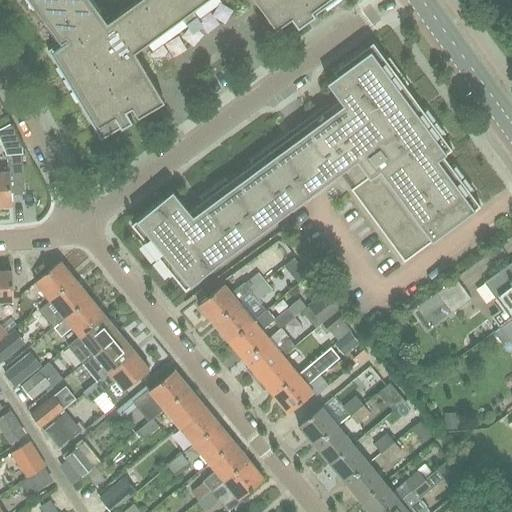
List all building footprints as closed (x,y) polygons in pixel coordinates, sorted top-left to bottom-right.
[(29,0),(61,42),(61,43),(101,14),(90,0),(29,0)] [(61,43),(61,42),(49,50),(101,139),(132,121),(126,110),(133,107),(138,116),(165,101),(135,52),(182,17),(188,26),(197,19),(191,10),(205,0),(255,0),(277,28),(292,17),(298,26),(334,0),(138,0),(107,22),(101,14),(61,43)] [(429,244),(433,241),(480,206),(470,191),(464,195),(447,172),(452,168),(443,155),(452,149),(441,135),(436,138),(419,115),(424,111),(404,84),(399,88),(382,65),(387,61),(373,42),(334,71),(337,75),(327,82),(335,93),(340,99),(314,118),(318,123),(296,140),(292,135),(277,145),(281,151),(257,168),(254,163),(227,182),(231,188),(219,196),(215,191),(202,200),(189,210),(179,198),(173,190),(131,224),(145,241),(151,237),(177,269),(171,273),(185,290),(217,264),(222,260),(343,171),(354,187),(351,189),(405,261),(429,244)] [(0,171),(0,205),(13,204),(12,195),(26,194),(22,154),(8,155),(9,170),(0,171)] [(49,298),(75,277),(61,260),(35,281),(38,285),(49,298)] [(501,326),(511,318),(511,261),(484,282),(496,298),(503,308),(493,316),(501,326)] [(0,269),(0,299),(13,299),(10,268),(0,269)] [(251,292),(263,281),(257,273),(245,283),(243,282),(231,292),(223,283),(198,304),(213,323),(238,302),(251,292)] [(51,315),(56,322),(89,295),(75,277),(49,298),(58,309),(57,310),(51,315)] [(436,293),(451,313),(471,298),(456,278),(436,293)] [(263,281),(251,292),(257,299),(270,289),(263,281)] [(323,323),(336,312),(343,307),(328,288),(308,304),(323,323)] [(61,336),(72,327),(80,336),(106,315),(89,295),(56,322),(58,323),(54,327),(61,336)] [(228,340),(253,320),(238,302),(213,323),(228,340)] [(286,308),(275,318),(275,319),(273,320),(281,329),(294,318),(286,308)] [(243,358),(268,338),(261,330),(273,320),(275,319),(267,309),(254,321),(253,320),(228,340),(243,358)] [(344,321),(336,312),(323,323),(331,332),(344,321)] [(82,363),(120,332),(106,315),(80,336),(68,346),(82,363)] [(511,318),(501,326),(494,332),(503,343),(506,341),(511,337),(511,318)] [(110,372),(135,351),(120,332),(82,363),(97,381),(83,392),(84,394),(96,383),(110,372)] [(350,333),(336,345),(343,354),(357,342),(350,333)] [(254,380),(283,356),(268,338),(243,358),(249,366),(245,369),(254,380)] [(0,342),(0,361),(10,353),(1,342),(0,342)] [(117,380),(124,390),(150,369),(135,351),(110,372),(96,383),(84,394),(90,401),(102,392),(117,380)] [(16,387),(42,366),(30,352),(4,373),(16,387)] [(310,366),(322,381),(339,367),(327,352),(310,366)] [(272,394),(297,374),(283,356),(254,380),(264,391),(267,388),(272,394)] [(297,374),(272,394),(288,413),(313,392),(305,383),(312,377),(313,375),(306,367),(297,374)] [(165,409),(164,408),(190,387),(175,369),(150,389),(135,401),(138,405),(150,420),(153,418),(165,409)] [(32,400),(50,384),(39,371),(20,386),(32,400)] [(205,405),(190,387),(164,408),(165,409),(179,426),(205,405)] [(42,428),(54,418),(64,410),(53,395),(30,414),(41,428),(42,428)] [(349,415),(363,404),(355,395),(342,406),(349,415)] [(363,404),(349,415),(357,424),(370,413),(363,404)] [(194,444),(219,424),(205,405),(179,426),(194,444)] [(313,444),(336,425),(320,406),(298,425),(313,444)] [(0,429),(9,444),(25,434),(10,410),(0,416),(0,429)] [(55,420),(44,430),(59,449),(81,430),(65,412),(55,420)] [(153,418),(150,420),(139,429),(146,438),(160,426),(153,418)] [(208,462),(233,441),(219,424),(194,444),(184,453),(191,461),(201,454),(208,462)] [(329,463),(352,445),(336,425),(313,444),(329,463)] [(380,453),(394,442),(387,433),(373,444),(380,453)] [(30,440),(10,453),(26,478),(46,465),(30,440)] [(210,490),(215,487),(223,480),(248,459),(233,441),(208,462),(215,471),(203,482),(210,490)] [(394,442),(380,453),(388,462),(401,451),(394,442)] [(345,482),(368,464),(352,445),(329,463),(345,482)] [(77,447),(64,459),(81,478),(95,466),(77,447)] [(182,454),(168,466),(175,474),(189,463),(182,454)] [(248,459),(223,480),(234,495),(223,505),(227,511),(242,500),(239,497),(263,478),(248,459)] [(432,473),(425,479),(385,511),(424,511),(428,509),(419,499),(444,479),(456,469),(448,460),(436,469),(432,473)] [(360,501),(383,482),(368,464),(345,482),(360,501)] [(29,496),(53,480),(44,467),(20,482),(29,496)] [(369,511),(385,511),(425,479),(419,471),(392,493),(383,482),(360,501),(369,511)] [(143,486),(131,472),(124,478),(123,477),(98,498),(109,511),(112,511),(136,492),(143,486)] [(212,490),(211,491),(198,502),(205,510),(219,499),(212,490)] [(42,511),(57,511),(50,500),(39,506),(42,511)]
